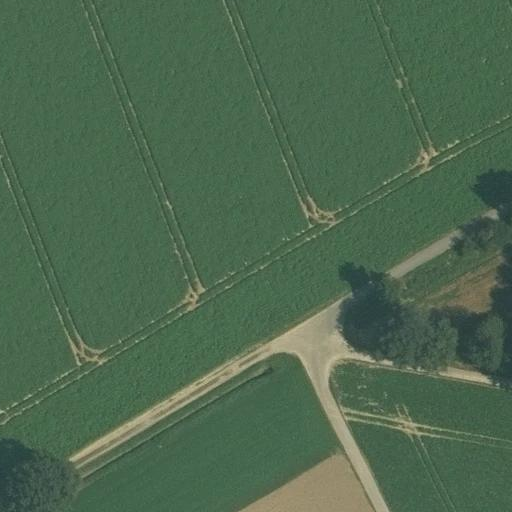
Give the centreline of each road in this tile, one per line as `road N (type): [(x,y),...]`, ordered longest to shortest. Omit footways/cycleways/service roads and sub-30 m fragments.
road 1 (track): [(0,505),(298,326)]
road 2 (track): [(298,326),(511,205)]
road 3 (track): [(298,326),(362,364),(511,391)]
road 4 (track): [(298,326),(391,511)]
